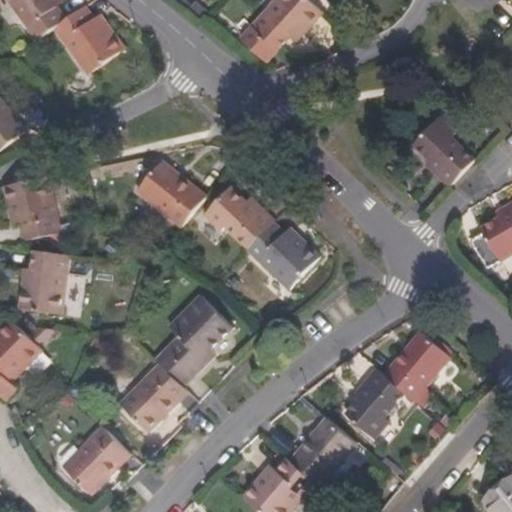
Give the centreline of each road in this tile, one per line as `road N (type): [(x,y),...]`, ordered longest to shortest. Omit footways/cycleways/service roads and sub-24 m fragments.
road 1 (residential): [(135,511),(413,249)]
road 2 (residential): [(199,60),(0,178)]
road 3 (residential): [(250,103),(413,249)]
road 4 (residential): [(250,103),(364,56),(401,28),(414,0)]
road 5 (residential): [(410,511),(511,387)]
road 6 (residential): [(413,249),(511,151)]
road 7 (residential): [(413,249),(511,342)]
